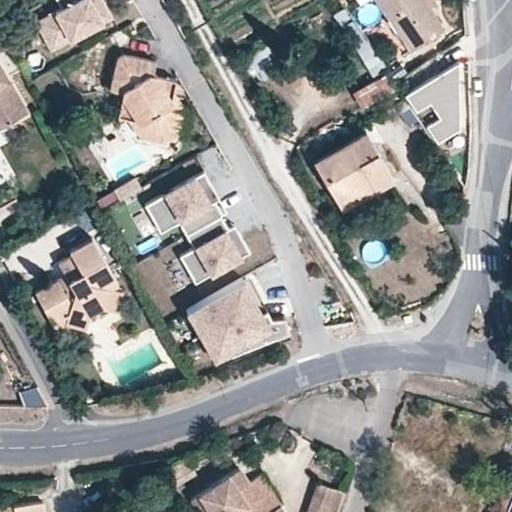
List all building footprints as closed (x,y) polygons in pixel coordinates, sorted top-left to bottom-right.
[(111,13),(103,0),(61,0),(65,8),(40,22),(53,46),(111,13)] [(379,0),(412,49),(445,27),(433,8),(427,0),(379,0)] [(124,51),(117,55),(110,86),(123,89),(118,113),(144,119),(141,133),(166,139),(180,130),(185,106),(171,102),(176,76),(153,71),(155,58),(124,51)] [(465,58),(416,93),(429,111),(441,102),(452,115),(441,122),(453,138),(471,123),(465,58)] [(0,121),(2,124),(28,108),(0,61),(0,121)] [(372,183),(395,170),(367,124),(312,157),(334,193),(366,173),(372,183)] [(177,216),(184,229),(219,209),(220,208),(208,187),(213,185),(201,165),(142,200),(158,227),(177,216)] [(366,173),(334,193),(340,203),(372,183),(366,173)] [(113,188),(119,197),(141,184),(136,175),(113,188)] [(6,184),(0,187),(0,201),(13,194),(6,184)] [(208,187),(220,208),(225,205),(213,185),(208,187)] [(178,250),(194,277),(248,245),(237,225),(232,228),(228,221),(226,222),(219,209),(184,229),(192,242),(178,250)] [(232,218),(228,221),(232,228),(237,225),(232,218)] [(32,292),(48,321),(61,313),(66,323),(69,325),(82,328),(84,314),(97,305),(115,312),(124,288),(113,283),(120,279),(93,232),(67,247),(69,253),(57,260),(64,274),(32,292)] [(148,291),(165,290),(164,256),(147,257),(148,291)] [(261,306),(241,272),(185,304),(192,316),(199,312),(215,338),(208,342),(215,354),(287,323),(283,310),(270,312),(265,303),(261,306)] [(215,338),(199,312),(192,316),(208,342),(215,338)] [(61,313),(48,321),(52,329),(66,323),(61,313)] [(189,444),(168,458),(177,470),(197,456),(189,444)] [(240,460),(191,485),(206,511),(217,511),(226,508),(229,511),(253,511),(279,498),(280,497),(261,466),(249,473),(240,460)] [(347,480),(322,470),(313,493),(338,503),(347,480)] [(447,511),(420,484),(390,511),(447,511)] [(0,493),(0,511),(36,511),(40,509),(36,488),(6,491),(5,493),(0,493)] [(288,511),(279,498),(253,511),(288,511)]
